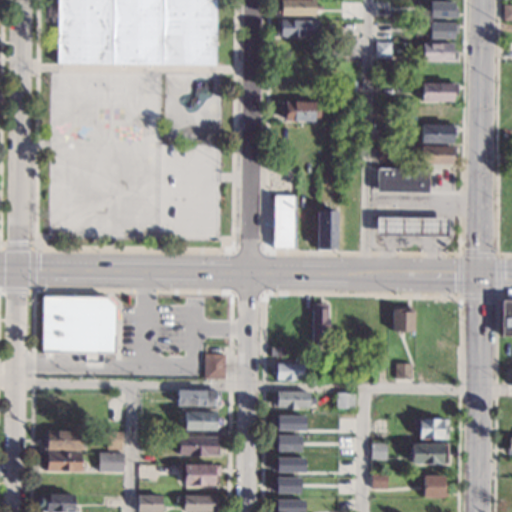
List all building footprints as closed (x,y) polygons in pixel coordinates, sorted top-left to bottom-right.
[(213,0),(213,66),(55,64),(55,0),(213,0)] [(313,0),(313,7),(321,7),(321,10),(313,10),(312,16),(279,16),(279,14),(275,14),(275,9),(279,9),(279,0),(313,0)] [(431,15),(431,0),(457,0),(456,16),(431,15)] [(511,5),(511,21),(501,21),(501,5),(511,5)] [(431,36),(431,20),(456,21),(455,37),(431,36)] [(317,37),(275,36),(276,21),(280,21),(317,22),(317,37)] [(390,43),(389,58),(373,58),(374,42),(390,43)] [(451,50),(456,50),(455,62),(421,61),(421,43),(451,44),(451,50)] [(455,95),(451,95),(451,102),(420,101),(420,83),(455,84),(455,95)] [(317,121),(283,121),(283,111),(279,111),(279,102),(318,103),(317,121)] [(454,137),(450,137),(450,143),(418,143),(418,125),(454,126),(454,137)] [(454,158),(449,157),(449,166),(418,165),(418,146),(454,146),(454,158)] [(391,148),(391,160),(375,159),(375,147),(391,148)] [(511,167),(503,167),(503,153),(511,153),(511,167)] [(427,197),(380,197),(380,172),(427,172),(427,197)] [(294,249),(271,249),(271,196),(294,196),(294,249)] [(329,211),(336,211),(336,249),(315,248),(316,211),(323,211),(323,209),(329,209),(329,211)] [(446,237),(374,236),(374,218),(446,218),(446,237)] [(41,296),(40,352),(114,352),(114,305),(106,296),(41,296)] [(511,337),(500,337),(500,301),(511,301),(511,337)] [(326,319),(328,319),(327,331),(326,331),(326,341),(322,341),(322,346),(315,346),(316,341),(310,341),(311,304),(326,305),(326,319)] [(401,309),(412,310),(412,331),(391,331),(391,308),(401,308),(401,309)] [(283,356),(269,356),(270,348),(283,348),(283,356)] [(223,380),(202,379),(203,354),(209,354),(223,354),(223,380)] [(410,364),(409,379),(408,380),(407,380),(407,379),(394,379),(394,363),(410,364)] [(302,381),(274,380),(275,364),(302,364),(302,381)] [(214,392),(218,392),(218,405),(214,405),(214,406),(176,406),(176,390),(214,391),(214,392)] [(307,408),(296,408),(296,410),(283,410),(283,407),(270,407),(270,397),(275,397),(275,392),(307,392),(307,408)] [(354,393),(353,409),(334,408),(335,392),(354,393)] [(214,413),(214,418),(221,418),(221,431),(183,430),(183,412),(214,413)] [(275,415),(304,415),(304,430),(276,430),(276,426),(271,426),(272,416),(275,417),(275,415)] [(447,439),(417,439),(417,430),(412,430),(412,420),(447,421),(447,439)] [(79,432),(78,451),(42,450),(42,431),(79,432)] [(120,433),(119,449),(105,449),(106,432),(120,433)] [(276,435),(299,435),(299,451),(276,451),(276,445),(271,445),(271,436),(276,435)] [(217,456),(205,455),(205,457),(186,457),(187,455),(176,455),(176,436),(217,437),(217,456)] [(384,460),(369,460),(370,444),(385,444),(384,460)] [(446,465),(410,464),(411,444),(421,444),(446,445),(446,465)] [(79,472),(41,471),(41,453),(79,453),(79,472)] [(121,454),(121,473),(96,472),(97,453),(121,454)] [(275,457),(303,457),(303,472),(275,472),(275,468),(271,468),(271,458),(275,458),(275,457)] [(218,476),(214,476),(213,485),(201,485),(201,487),(192,487),(192,486),(182,486),(182,465),(218,466),(218,476)] [(386,489),(371,489),(371,472),(386,473),(386,489)] [(443,486),(447,486),(447,497),(443,497),(443,498),(422,498),(422,476),(443,476),(443,486)] [(275,477),(298,477),(298,493),(275,493),(275,487),(270,487),(270,478),(275,477)] [(71,511),(41,511),(41,502),(44,502),(44,494),(71,495),(71,511)] [(214,496),(214,511),(181,511),(181,503),(175,503),(175,495),(214,496)] [(159,506),(162,506),(162,510),(160,510),(160,511),(136,511),(136,496),(159,496),(159,506)] [(274,499),(302,499),(302,511),(275,511),(275,510),(270,510),(270,500),(274,500),(274,499)]
